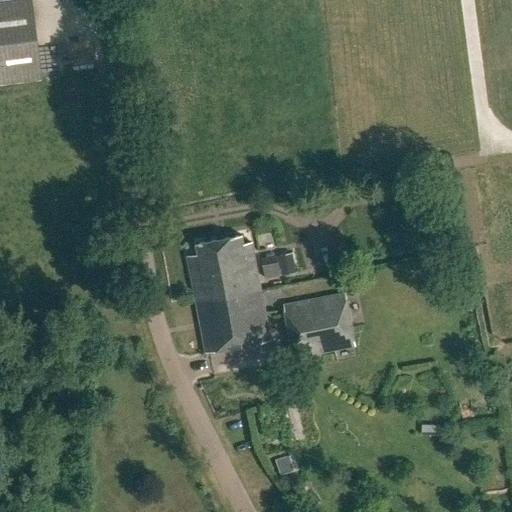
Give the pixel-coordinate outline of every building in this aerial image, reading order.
[(0,0),(0,82),(40,77),(30,0),(0,0)] [(197,244),(198,253),(187,255),(195,297),(214,294),(214,299),(260,290),(252,248),(244,250),(242,235),(197,244)] [(297,272),(294,252),(280,255),(283,274),(297,272)] [(259,257),(263,277),(280,273),(276,254),(259,257)] [(214,294),(195,297),(205,351),(269,339),(260,290),(214,299),(214,294)] [(283,305),(293,358),(354,346),(345,294),(283,305)] [(422,424),(422,433),(431,433),(431,424),(422,424)] [(281,474),(294,469),(290,454),(277,458),(281,474)]
